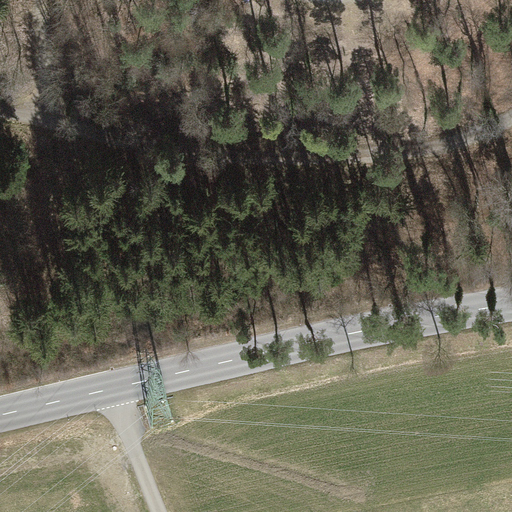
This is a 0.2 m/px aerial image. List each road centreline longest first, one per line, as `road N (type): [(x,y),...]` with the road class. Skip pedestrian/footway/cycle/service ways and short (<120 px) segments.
road 1 (tertiary): [(0,417),(511,308)]
road 2 (track): [(0,116),(188,159),(351,161),(465,145),(511,123)]
road 3 (track): [(114,392),(162,511)]
